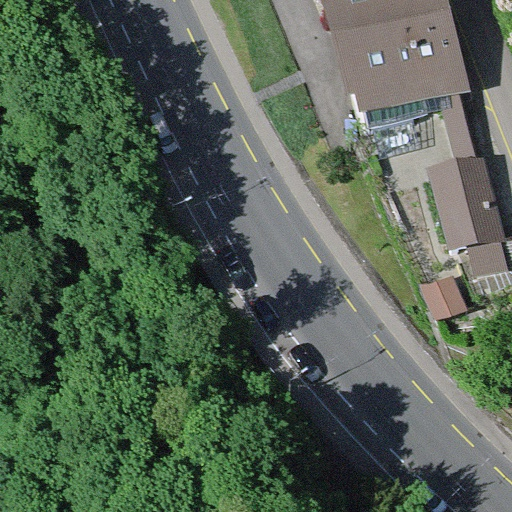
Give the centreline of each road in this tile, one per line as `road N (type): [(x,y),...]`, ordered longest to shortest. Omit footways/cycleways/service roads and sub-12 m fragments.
road 1 (secondary): [(133,0),(239,208),(293,294),(365,388),(494,511)]
road 2 (residential): [(469,0),(511,134)]
